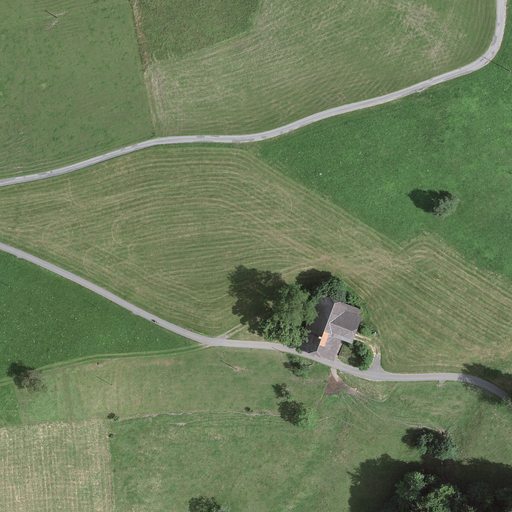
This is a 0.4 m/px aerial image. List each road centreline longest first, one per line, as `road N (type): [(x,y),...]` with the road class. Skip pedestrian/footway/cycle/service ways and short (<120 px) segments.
road 1 (unclassified): [(0,183),(158,141),(258,137),(391,97),(487,57),(502,0)]
road 2 (unclassified): [(0,247),(197,338),(285,348),(386,377),(464,378),(511,401)]
road 3 (track): [(334,366),(340,379),(389,408),(422,413),(489,511)]
